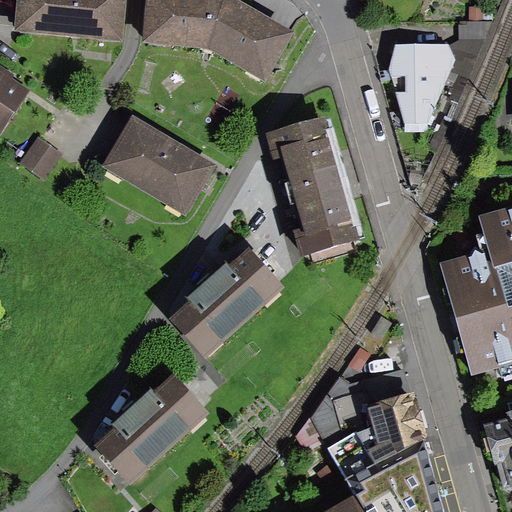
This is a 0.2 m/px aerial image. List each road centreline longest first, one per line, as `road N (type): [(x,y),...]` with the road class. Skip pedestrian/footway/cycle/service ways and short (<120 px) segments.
road 1 (residential): [(7,511),(72,452),(281,102),(303,79),(351,63)]
road 2 (residential): [(351,63),(476,511)]
